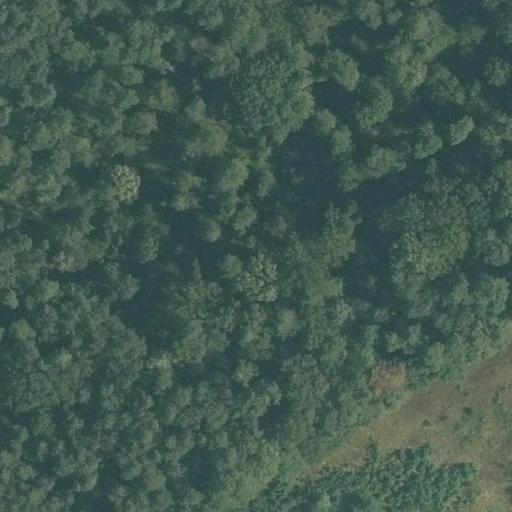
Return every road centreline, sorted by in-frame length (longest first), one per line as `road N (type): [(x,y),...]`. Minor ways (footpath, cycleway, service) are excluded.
road 1 (track): [(380,218),(356,241),(0,404)]
road 2 (unclassified): [(238,0),(305,146),(336,187),(405,225),(511,214)]
